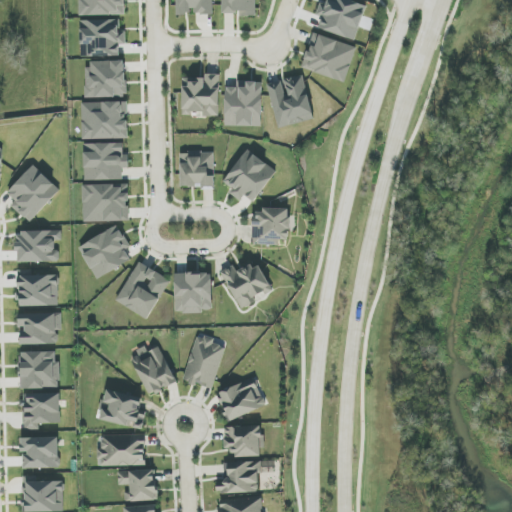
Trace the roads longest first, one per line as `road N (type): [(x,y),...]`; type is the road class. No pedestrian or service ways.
road 1 (tertiary): [(415,0),(382,80),(340,237),(316,395),(314,511)]
road 2 (tertiary): [(344,511),(367,242),(413,93)]
road 3 (residential): [(153,0),(161,215)]
road 4 (residential): [(161,215),(152,227),(161,246),(212,246),(227,236),(217,214),(161,215)]
road 5 (residential): [(155,46),(272,49),(291,0)]
